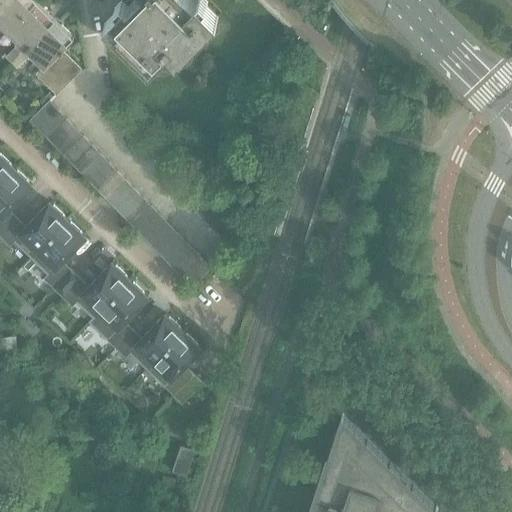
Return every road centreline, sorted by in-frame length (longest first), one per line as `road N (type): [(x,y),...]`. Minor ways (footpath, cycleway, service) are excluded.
road 1 (residential): [(0,127),(212,334),(239,304)]
road 2 (unclassified): [(511,153),(473,238),(476,289),(492,333),(511,357)]
road 3 (secondary): [(401,0),(511,108)]
